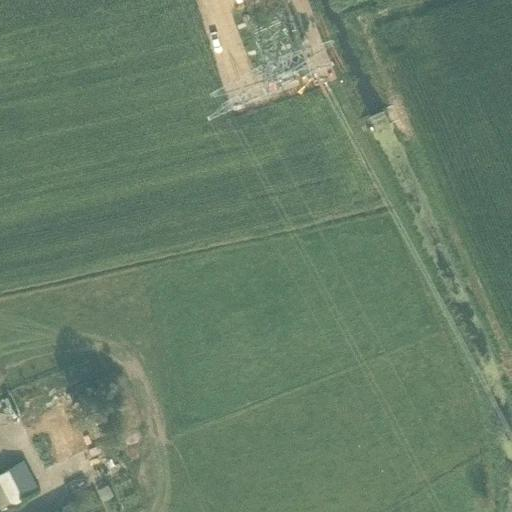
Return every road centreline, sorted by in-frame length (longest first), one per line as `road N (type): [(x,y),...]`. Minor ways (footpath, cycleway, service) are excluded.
road 1 (track): [(393,110),(362,123),(307,0)]
road 2 (track): [(393,110),(366,19),(401,0)]
